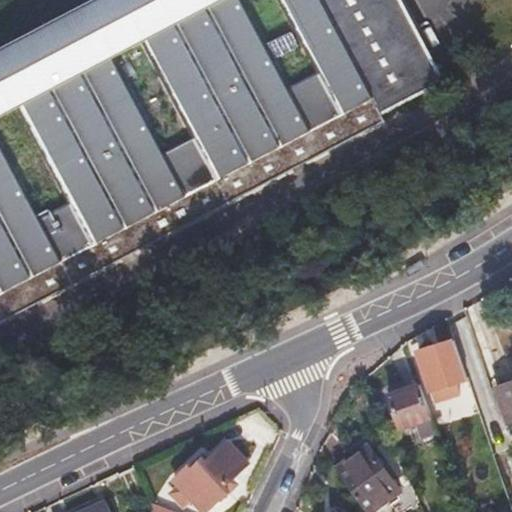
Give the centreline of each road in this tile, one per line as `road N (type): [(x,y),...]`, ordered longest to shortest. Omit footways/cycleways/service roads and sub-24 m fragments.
road 1 (tertiary): [(0,491),(294,354)]
road 2 (tertiary): [(294,354),(511,248)]
road 3 (residential): [(294,354),(300,425),(263,511)]
